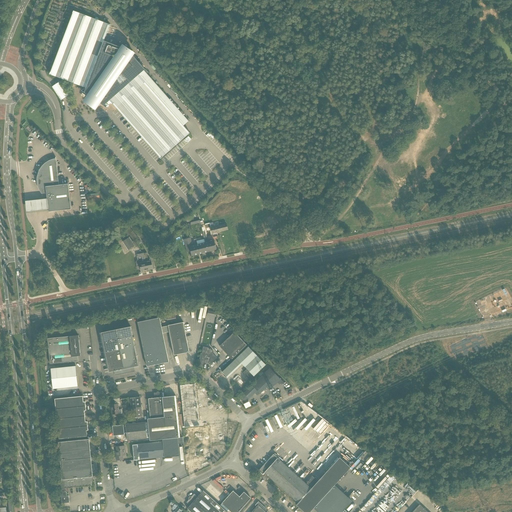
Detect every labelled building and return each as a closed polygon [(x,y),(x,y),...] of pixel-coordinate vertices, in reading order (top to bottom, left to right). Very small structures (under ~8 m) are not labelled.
[(122,115),(160,159),(162,157),(190,133),(183,126),(188,121),(144,70),(145,69),(132,55),(134,53),(123,46),(121,47),(104,41),(110,25),(73,11),(49,74),(52,75),(86,88),(84,92),(81,90),(88,95),(86,98),(88,99),(86,102),(94,107),(96,104),(97,105),(99,103),(106,108),(104,106),(109,100),(122,115)] [(60,82),(52,87),(61,100),(69,95),(60,82)] [(59,185),(56,157),(55,157),(56,160),(53,161),(51,161),(49,162),(47,163),(45,165),(43,167),(41,169),(40,172),(39,175),(38,177),(38,180),(38,182),(39,185),(40,187),(41,190),(42,192),(46,192),(47,197),(54,196),(56,211),(71,209),(68,184),(59,185)] [(49,212),(56,211),(54,196),(47,197),(49,212)] [(46,199),(25,201),(26,211),(47,209),(46,199)] [(212,234),(228,230),(226,225),(226,223),(210,227),(211,229),(212,234)] [(129,227),(125,230),(129,235),(135,242),(139,239),(129,227)] [(204,231),(202,232),(204,237),(204,239),(205,243),(208,252),(209,252),(210,251),(217,250),(215,244),(214,240),(211,241),(210,242),(209,242),(208,242),(206,236),(205,231),(204,231)] [(128,250),(134,246),(129,237),(123,242),(128,250)] [(190,238),(183,239),(185,245),(189,244),(190,251),(191,256),(199,254),(196,245),(195,245),(192,246),(191,244),(192,244),(190,238)] [(194,240),(195,245),(196,245),(199,254),(208,252),(205,243),(204,239),(196,241),(196,239),(194,240)] [(140,263),(136,264),(137,270),(141,269),(141,271),(147,270),(143,253),(140,254),(141,259),(139,260),(140,263)] [(148,261),(146,253),(143,253),(147,270),(152,269),(151,261),(148,261)] [(138,322),(147,366),(169,362),(162,331),(166,330),(165,326),(161,327),(160,318),(138,322)] [(166,330),(169,330),(174,355),(189,352),(183,322),(168,325),(168,326),(165,326),(166,330)] [(118,339),(132,336),(130,326),(116,329),(118,339)] [(103,342),(118,339),(116,329),(101,332),(103,342)] [(223,343),(219,346),(230,357),(232,359),(246,345),(245,343),(234,332),(223,343)] [(47,339),(49,351),(76,348),(79,348),(78,335),(73,336),(73,334),(64,335),(64,337),(47,339)] [(120,349),(134,346),(132,336),(118,339),(120,349)] [(105,352),(120,349),(118,339),(103,342),(105,352)] [(122,359),(136,356),(134,346),(120,349),(122,359)] [(210,349),(208,348),(203,347),(202,353),(201,353),(200,354),(199,359),(200,359),(200,362),(204,363),(205,362),(206,362),(207,361),(210,365),(214,360),(213,359),(215,356),(212,353),(214,352),(210,349)] [(266,365),(248,347),(237,357),(222,372),(228,378),(242,364),(247,369),(243,372),(250,380),(254,376),(266,365)] [(49,351),(50,364),(78,361),(77,356),(80,356),(79,348),(76,348),(49,351)] [(107,362),(122,359),(120,349),(105,352),(107,362)] [(125,373),(126,373),(135,371),(134,367),(138,366),(136,356),(122,359),(125,373)] [(125,373),(122,359),(107,362),(108,367),(109,372),(114,371),(115,376),(125,373)] [(53,389),(78,386),(76,366),(50,369),(53,389)] [(260,377),(268,385),(266,388),(268,390),(271,388),(277,382),(279,384),(283,382),(281,379),(269,368),(260,377)] [(243,393),(240,396),(245,401),(249,399),(255,393),(257,395),(260,394),(266,388),(268,385),(260,377),(243,393)] [(195,384),(180,385),(184,427),(199,426),(195,384)] [(162,397),(162,392),(154,393),(154,398),(148,399),(150,418),(147,419),(149,441),(162,439),(178,437),(180,437),(175,396),(162,397)] [(83,396),(55,399),(56,409),(85,406),(85,402),(83,402),(83,396)] [(131,406),(127,407),(128,413),(131,412),(132,418),(142,417),(141,402),(140,397),(130,398),(131,404),(131,406)] [(118,410),(118,406),(120,406),(120,403),(120,398),(114,399),(114,404),(111,405),(111,408),(112,408),(112,414),(122,413),(121,409),(118,410)] [(85,406),(56,409),(57,419),(85,416),(84,411),(86,410),(85,406)] [(85,416),(57,419),(58,429),(88,426),(87,422),(85,422),(85,416)] [(127,440),(132,440),(147,438),(145,422),(125,424),(127,440)] [(310,434),(319,442),(328,432),(317,422),(308,432),(311,434),(310,434)] [(124,435),(123,425),(112,426),(113,430),(113,429),(113,432),(113,436),(124,435)] [(88,426),(58,429),(59,439),(87,436),(86,430),(88,430),(88,426)] [(178,437),(162,439),(164,457),(179,456),(178,444),(178,443),(183,442),(182,437),(178,438),(178,437)] [(62,480),(91,477),(92,477),(89,439),(58,442),(62,480)] [(139,460),(164,457),(162,442),(137,444),(132,445),(134,460),(139,460)] [(116,460),(123,460),(123,455),(125,455),(124,446),(116,447),(117,451),(115,451),(116,455),(116,460)] [(348,448),(345,452),(354,460),(358,456),(348,448)] [(311,488),(273,454),(258,471),(263,474),(264,473),(298,503),(296,505),(303,511),(309,511),(313,508),(334,485),(350,467),(339,457),(311,488)] [(64,491),(64,488),(91,485),(91,477),(62,480),(59,480),(61,503),(66,503),(69,502),(69,496),(67,496),(66,492),(65,491),(64,491)] [(313,477),(306,483),(311,487),(317,481),(313,477)] [(346,511),(344,510),(352,501),(334,485),(313,508),(317,511),(346,511)] [(219,500),(222,502),(231,493),(228,490),(219,500)] [(192,497),(191,499),(205,511),(226,511),(204,491),(203,491),(200,494),(197,497),(194,494),(192,496),(192,497)] [(239,497),(233,491),(222,503),(231,511),(237,511),(247,502),(251,498),(244,492),(239,497)] [(205,511),(191,499),(189,500),(186,502),(190,505),(187,508),(190,511),(205,511)] [(264,511),(266,509),(258,501),(255,505),(256,507),(251,511),(260,511),(263,510),(264,511)]
